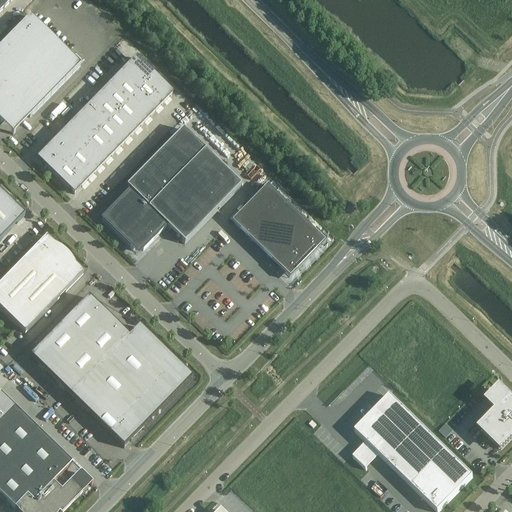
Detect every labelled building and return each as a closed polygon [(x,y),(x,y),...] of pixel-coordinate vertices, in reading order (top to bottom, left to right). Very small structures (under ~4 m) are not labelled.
[(10,2),(7,0),(0,0),(0,4),(4,9),(10,2)] [(71,57),(30,17),(0,47),(0,122),(0,123),(17,106),(30,118),(80,66),(79,65),(83,61),(75,54),(71,57)] [(128,67),(146,85),(154,76),(136,59),(128,67)] [(146,85),(128,67),(119,76),(137,93),(146,85)] [(127,104),(137,93),(119,76),(109,86),(127,104)] [(146,85),(164,103),(172,94),(154,76),(146,85)] [(156,111),(164,103),(146,85),(137,93),(156,111)] [(117,114),(126,105),(127,104),(109,86),(99,96),(117,114)] [(126,105),(144,123),(156,111),(137,93),(127,104),(126,105)] [(116,115),(117,114),(99,96),(89,106),(108,124),(116,115)] [(134,133),(144,123),(126,105),(117,114),(116,115),(134,133)] [(98,134),(106,125),(108,124),(89,106),(80,116),(98,134)] [(106,125),(124,143),(134,133),(116,115),(108,124),(106,125)] [(98,134),(80,116),(70,126),(88,144),(97,135),(98,134)] [(115,153),(124,143),(106,125),(98,134),(97,135),(115,153)] [(78,154),(87,145),(88,144),(70,126),(60,136),(78,154)] [(241,186),(188,135),(183,130),(126,188),(130,191),(101,221),(133,251),(138,246),(143,251),(166,227),(184,244),(241,186)] [(105,163),(115,153),(97,135),(88,144),(87,145),(105,163)] [(78,154),(60,136),(52,145),(70,162),(78,154)] [(56,177),(70,162),(52,145),(45,152),(38,160),(45,166),(44,166),(56,177)] [(78,154),(97,172),(105,163),(87,145),(78,154)] [(88,180),(97,172),(78,154),(70,162),(88,180)] [(81,188),(88,180),(70,162),(56,177),(67,188),(74,195),(81,187),(81,188)] [(232,223),(279,268),(277,270),(289,281),(327,242),(315,231),(313,233),(267,187),(232,223)] [(0,241),(24,216),(10,202),(10,203),(0,193),(0,241)] [(0,309),(25,334),(83,274),(46,238),(0,284),(0,309)] [(255,303),(261,297),(257,293),(251,299),(255,303)] [(30,358),(123,448),(123,449),(191,379),(139,328),(138,328),(129,338),(88,299),(30,358)] [(511,404),(499,392),(488,403),(499,413),(481,431),(500,450),(511,437),(511,404)] [(439,511),(472,478),(389,397),(354,433),(435,511),(439,511)] [(65,511),(83,495),(62,475),(74,463),(73,462),(71,464),(14,409),(0,423),(0,496),(16,511),(65,511)]
